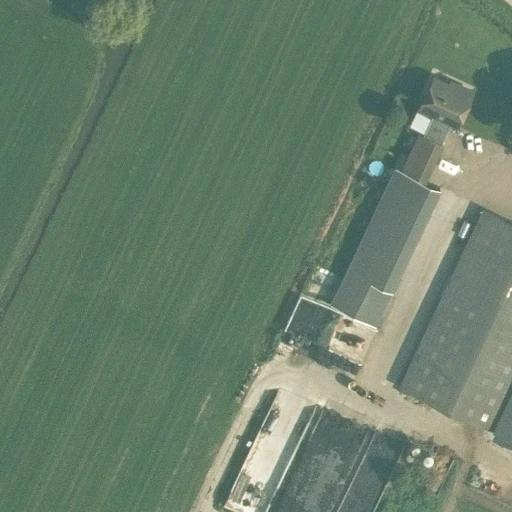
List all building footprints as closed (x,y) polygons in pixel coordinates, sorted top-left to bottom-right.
[(432,115),(413,158),(433,167),(443,144),(441,143),(450,123),(457,126),(473,92),(458,85),(456,87),(434,77),(419,109),(432,115)] [(401,169),(408,153),(401,150),(394,165),(401,169)] [(392,289),(440,187),(395,166),(347,268),(392,289)] [(400,385),(493,429),(511,437),(511,221),(483,208),(400,385)] [(306,425),(273,511),(331,511),(356,443),(306,425)] [(258,511),(264,511),(266,500),(258,499),(259,487),(236,484),(233,508),(258,511)] [(511,484),(510,484),(503,497),(511,501),(511,484)]
